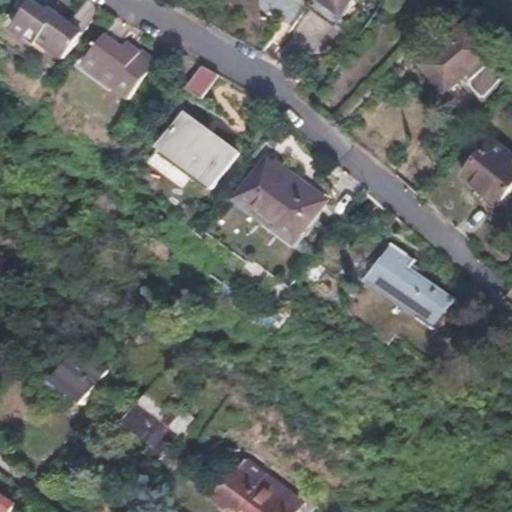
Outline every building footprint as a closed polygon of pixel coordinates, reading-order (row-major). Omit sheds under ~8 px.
[(334,24),(351,0),(313,0),(310,6),(334,24)] [(64,64),(84,38),(48,13),(46,15),(32,4),(12,32),(26,43),(30,39),(64,64)] [(511,73),(502,62),(507,56),(498,46),(492,51),(471,26),(423,67),(449,97),(467,81),(488,105),(511,76),(511,73)] [(160,65),(143,54),(142,55),(127,45),(124,51),(107,37),(87,65),(104,78),(100,83),(131,105),(160,65)] [(223,78),(205,68),(189,91),(206,101),(223,78)] [(287,120),(274,109),(258,130),(270,141),(287,120)] [(214,194),(243,156),(192,116),(163,154),(214,194)] [(501,207),(511,193),(511,155),(496,142),(466,178),(501,207)] [(304,240),(331,204),(273,160),(242,202),(261,216),(264,210),(304,240)] [(413,269),(418,261),(391,245),(365,283),(437,332),(458,299),(413,269)] [(112,369),(82,347),(54,383),(86,406),(112,369)] [(168,448),(190,419),(155,394),(133,423),(168,448)] [(271,478),(248,460),(218,500),(234,511),(296,511),(299,509),(271,487),(273,484),(269,482),(271,478)] [(9,511),(15,504),(0,493),(0,507),(6,511),(9,511)]
